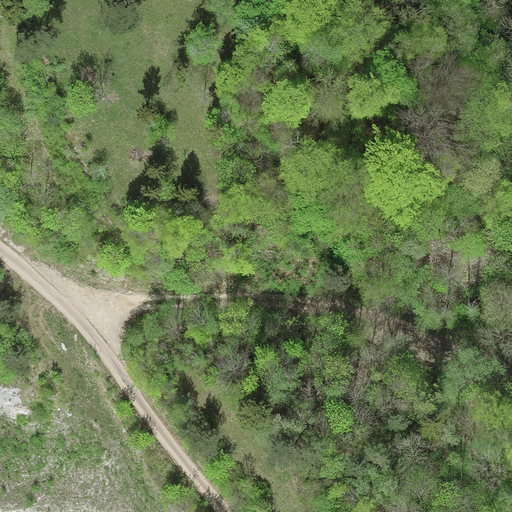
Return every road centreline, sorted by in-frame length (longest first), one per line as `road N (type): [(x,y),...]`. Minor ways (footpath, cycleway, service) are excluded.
road 1 (track): [(511,368),(251,293),(196,288),(94,296)]
road 2 (track): [(0,247),(94,296),(131,375),(231,511)]
